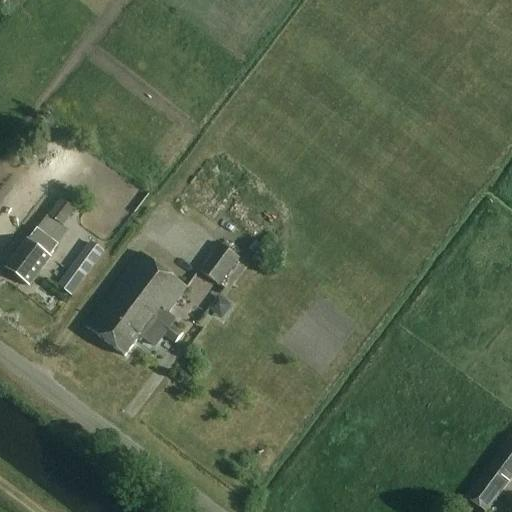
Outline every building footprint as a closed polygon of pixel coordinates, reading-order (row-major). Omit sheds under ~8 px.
[(212,168),(197,189),(210,198),(225,177),(212,168)] [(62,199),(49,216),(65,229),(72,219),(70,218),(76,210),(74,208),(63,200),(62,199)] [(172,211),(149,230),(154,236),(144,245),(153,256),(163,248),(172,258),(165,264),(165,265),(196,241),(172,211)] [(29,240),(8,269),(29,284),(49,257),(48,256),(57,245),(38,231),(31,241),(29,240)] [(199,271),(219,286),(240,259),(220,244),(199,271)] [(104,253),(94,245),(72,274),(83,281),(104,253)] [(86,327),(125,356),(140,337),(148,343),(158,331),(162,334),(175,345),(183,334),(164,319),(186,290),(141,255),(86,327)] [(487,511),(511,480),(511,436),(466,498),(484,511),(487,511)]
